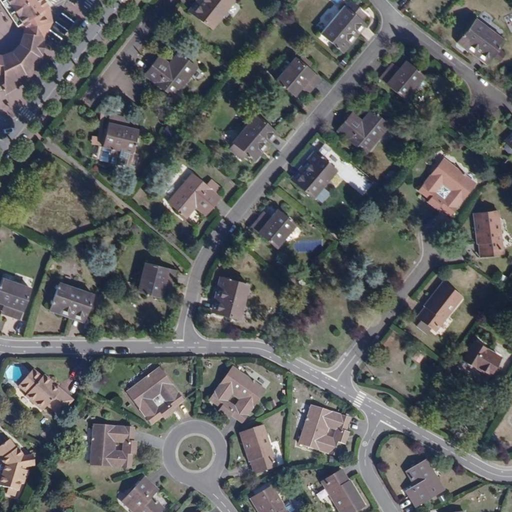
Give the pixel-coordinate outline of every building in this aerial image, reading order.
[(21,25),(4,0),(0,0),(0,2),(17,28),(21,25)] [(47,8),(41,0),(4,0),(21,25),(24,23),(28,30),(46,24),(49,15),(47,8)] [(193,13),(203,0),(197,0),(189,10),(193,13)] [(212,28),(233,1),(231,0),(203,0),(193,13),(212,28)] [(346,40),(362,22),(343,7),(320,34),(342,52),(350,44),(346,40)] [(59,12),(46,30),(60,39),(73,22),(59,12)] [(486,64),(504,41),(475,19),(458,42),(486,64)] [(365,26),(362,22),(346,40),(350,44),(365,26)] [(37,58),(40,39),(46,24),(28,30),(23,48),(14,56),(1,61),(0,61),(0,84),(7,87),(26,76),(37,58)] [(173,96),(196,68),(178,54),(169,65),(164,72),(156,66),(148,77),(173,96)] [(319,79),(295,58),(289,65),(281,58),(276,65),(283,72),(276,80),(294,95),(300,87),(305,81),(312,87),(319,79)] [(169,65),(162,59),(156,66),(164,72),(169,65)] [(405,99),(423,78),(405,63),(399,69),(395,74),(389,69),(380,79),(405,99)] [(395,74),(399,69),(393,64),(389,69),(395,74)] [(308,93),(312,87),(305,81),(300,87),(308,93)] [(365,154),(389,126),(371,111),(363,122),(356,129),(347,121),(338,131),(365,154)] [(132,153),(137,130),(126,127),(121,126),(123,117),(110,114),(103,146),(111,148),(110,152),(109,152),(108,152),(107,153),(106,157),(106,158),(107,159),(108,160),(108,162),(128,166),(129,165),(135,166),(138,155),(132,153)] [(363,122),(353,114),(347,121),(356,129),(363,122)] [(259,149),(274,131),(256,115),(233,142),(255,160),(262,152),(259,149)] [(262,152),(277,133),(274,131),(259,149),(262,152)] [(312,198),(335,171),(315,153),(307,163),(311,166),(295,184),(312,198)] [(475,184),(443,159),(419,190),(430,200),(433,201),(438,195),(434,192),(440,183),(452,193),(446,201),(442,198),(436,204),(439,206),(451,215),(475,184)] [(295,184),(311,166),(307,163),(291,180),(295,184)] [(206,186),(193,174),(169,202),(187,217),(196,207),(202,200),(211,208),(220,197),(216,194),(221,188),(211,179),(206,186)] [(211,208),(202,200),(196,207),(205,215),(211,208)] [(437,210),(439,206),(436,204),(433,201),(430,200),(428,203),(437,210)] [(502,254),(497,211),(475,214),(481,256),(502,254)] [(270,225),(273,221),(264,213),(261,217),(270,225)] [(276,247),(294,227),(279,214),(273,221),(270,225),(261,217),(252,227),(276,247)] [(163,288),(165,281),(173,283),(176,270),(145,262),(137,292),(161,298),(163,288)] [(240,318),(248,285),(220,278),(218,289),(221,289),(215,312),(240,318)] [(19,320),(30,288),(2,279),(0,284),(0,303),(3,305),(8,307),(5,315),(19,320)] [(171,290),(173,283),(165,281),(163,288),(171,290)] [(85,317),(93,295),(58,283),(49,310),(60,314),(62,309),(85,317)] [(435,331),(462,298),(444,284),(418,318),(435,331)] [(215,312),(221,289),(218,289),(212,311),(215,312)] [(5,315),(8,307),(3,305),(0,313),(5,315)] [(85,317),(62,309),(60,314),(83,322),(85,317)] [(489,376),(500,358),(473,342),(462,360),(489,376)] [(264,391),(232,368),(209,400),(221,408),(223,410),(228,404),(224,400),(230,392),(242,401),(236,409),(232,406),(227,413),(230,415),(241,423),(264,391)] [(72,400),(60,389),(58,391),(50,384),(51,382),(43,375),(41,377),(33,369),(19,385),(27,393),(26,395),(43,410),(47,405),(59,415),(72,400)] [(182,400),(159,369),(127,393),(150,424),(162,415),(164,414),(159,407),(156,410),(149,401),(162,393),(167,401),(163,404),(168,411),(171,409),(182,400)] [(236,409),(242,401),(230,392),(224,400),(228,404),(223,410),(227,413),(232,406),(236,409)] [(163,404),(167,401),(162,393),(149,401),(156,410),(159,407),(164,414),(168,411),(163,404)] [(323,438),(327,425),(337,428),(335,433),(344,435),(345,432),(349,419),(311,406),(298,444),(337,457),(341,443),(342,440),(334,437),(332,442),(323,438)] [(227,413),(223,410),(221,408),(218,412),(228,419),(230,415),(227,413)] [(174,412),(171,409),(168,411),(164,414),(162,415),(165,419),(174,412)] [(112,454),(113,439),(124,440),(123,445),(132,445),(132,442),(133,427),(94,424),(91,464),(130,468),(131,453),(132,450),(123,449),(123,454),(112,454)] [(344,435),(335,433),(337,428),(327,425),(323,438),(332,442),(334,437),(342,440),(344,435)] [(275,467),(262,426),(241,433),(254,474),(275,467)] [(123,445),(124,440),(113,439),(112,454),(123,454),(123,449),(132,450),(132,445),(123,445)] [(23,471),(24,467),(34,465),(32,455),(22,457),(15,449),(14,450),(7,441),(0,447),(0,457),(1,459),(0,460),(0,461),(4,467),(2,476),(0,476),(0,477),(0,486),(8,489),(7,495),(15,497),(17,491),(18,492),(20,484),(23,485),(27,472),(23,471)] [(444,490),(426,460),(409,470),(412,477),(410,479),(415,486),(406,491),(415,507),(444,490)] [(355,511),(363,508),(341,471),(322,482),(339,511),(355,511)] [(155,506),(157,504),(150,498),(157,490),(144,477),(121,502),(132,511),(160,511),(161,511),(155,506)] [(285,511),(271,487),(252,498),(260,511),(285,511)]
